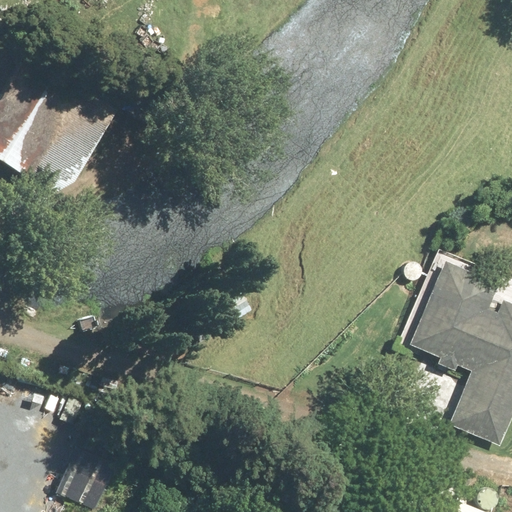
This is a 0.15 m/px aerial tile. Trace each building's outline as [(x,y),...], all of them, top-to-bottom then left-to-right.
[(103,105),(0,54),(0,165),(60,194),(103,105)] [(490,284),(436,261),(399,345),(463,373),(441,425),(491,447),(511,399),(511,311),(484,299),(490,284)] [(180,323),(193,345),(249,309),(236,288),(180,323)] [(99,511),(124,456),(71,433),(40,504),(57,511),(99,511)] [(469,511),(408,490),(400,511),(469,511)]
